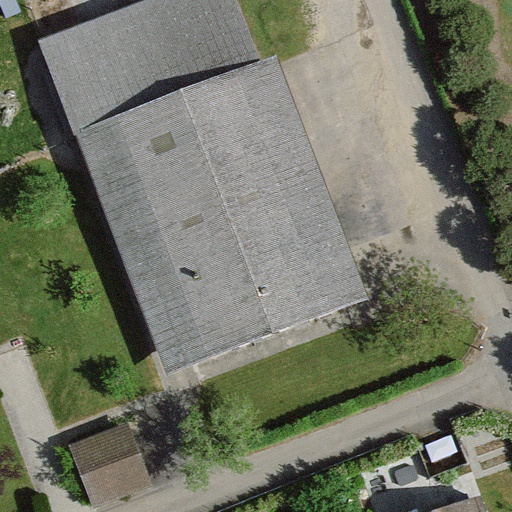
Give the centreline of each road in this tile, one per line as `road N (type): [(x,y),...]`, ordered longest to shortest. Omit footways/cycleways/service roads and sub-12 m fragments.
road 1 (residential): [(511,373),(168,511)]
road 2 (residential): [(388,0),(511,320)]
